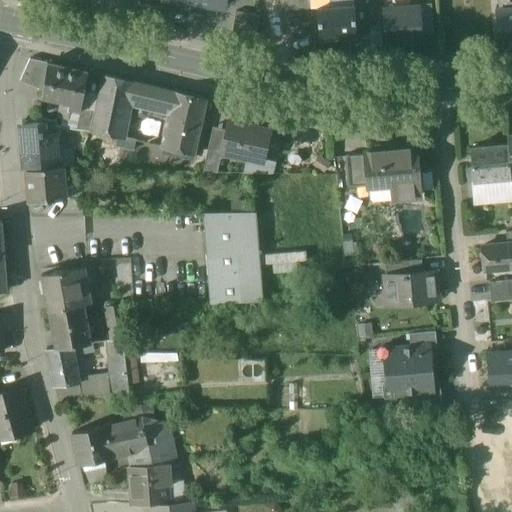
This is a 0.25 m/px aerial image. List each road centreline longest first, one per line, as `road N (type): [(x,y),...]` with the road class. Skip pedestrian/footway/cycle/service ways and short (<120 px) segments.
road 1 (residential): [(0,54),(22,288),(80,511)]
road 2 (tertiary): [(0,17),(281,82),(438,85)]
road 3 (residential): [(438,85),(476,511)]
